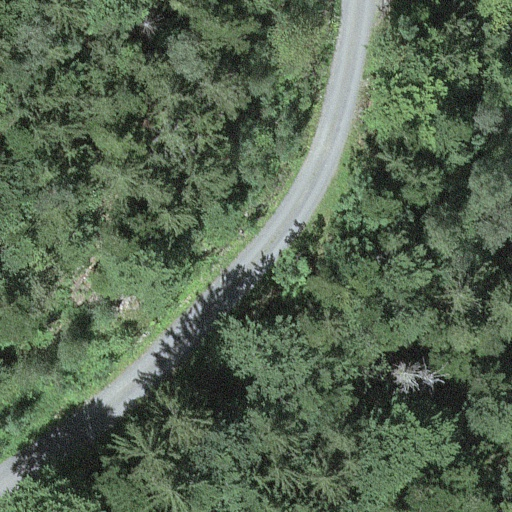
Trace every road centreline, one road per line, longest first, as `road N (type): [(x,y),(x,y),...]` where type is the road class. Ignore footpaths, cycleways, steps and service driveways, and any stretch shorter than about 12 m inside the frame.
road 1 (track): [(0,502),(304,209)]
road 2 (track): [(380,0),(382,31),(304,209)]
